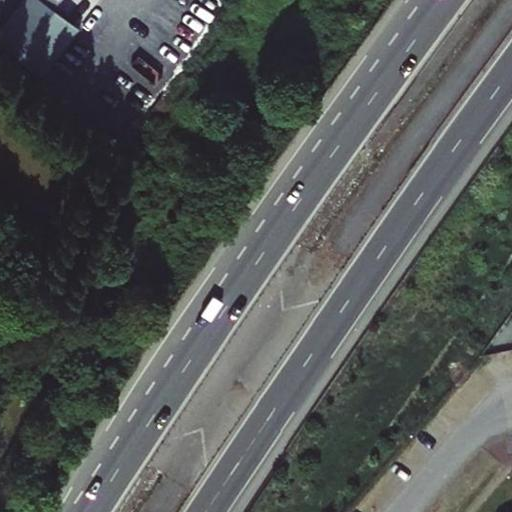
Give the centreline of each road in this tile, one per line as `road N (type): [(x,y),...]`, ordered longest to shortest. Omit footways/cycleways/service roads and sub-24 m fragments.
road 1 (motorway): [(437,9),(89,511)]
road 2 (motorway): [(205,511),(511,72)]
road 3 (residential): [(405,511),(494,412),(511,408)]
